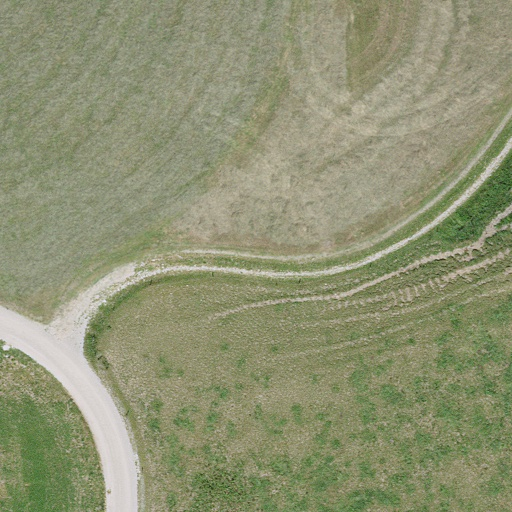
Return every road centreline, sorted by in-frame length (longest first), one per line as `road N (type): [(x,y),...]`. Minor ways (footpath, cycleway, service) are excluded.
road 1 (track): [(63,358),(117,276),(197,260),(354,264),(490,172),(511,135)]
road 2 (residential): [(0,332),(63,358),(113,445),(113,511)]
